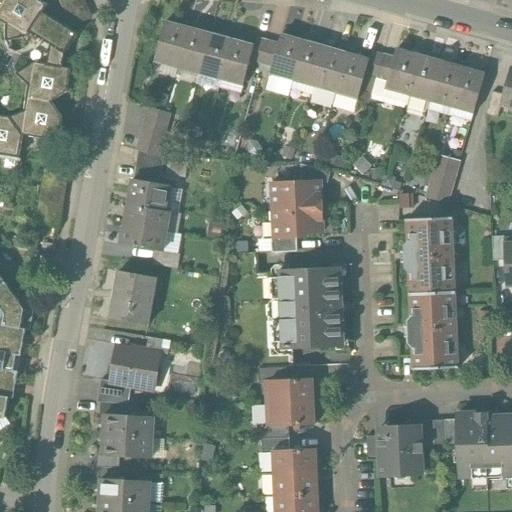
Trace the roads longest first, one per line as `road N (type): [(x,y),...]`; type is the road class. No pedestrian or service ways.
road 1 (residential): [(43,511),(122,0)]
road 2 (residential): [(374,391),(360,211)]
road 3 (residential): [(374,391),(511,387)]
road 4 (residential): [(347,511),(344,411),(374,391)]
road 5 (tertiary): [(511,32),(387,0)]
